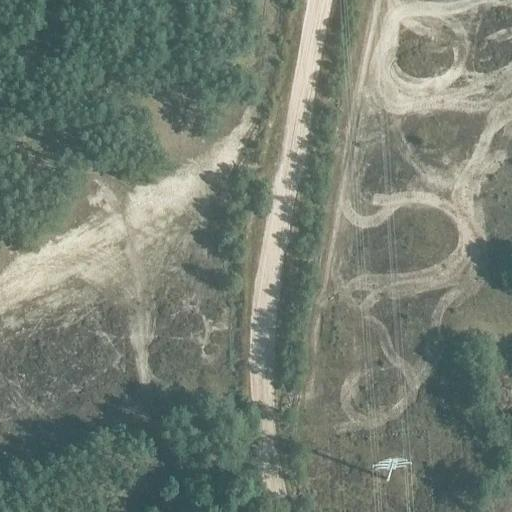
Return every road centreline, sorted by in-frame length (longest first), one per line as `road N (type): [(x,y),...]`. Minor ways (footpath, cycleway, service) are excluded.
road 1 (track): [(321,0),(262,313),(264,421),(278,511)]
road 2 (track): [(0,288),(121,209),(297,121)]
